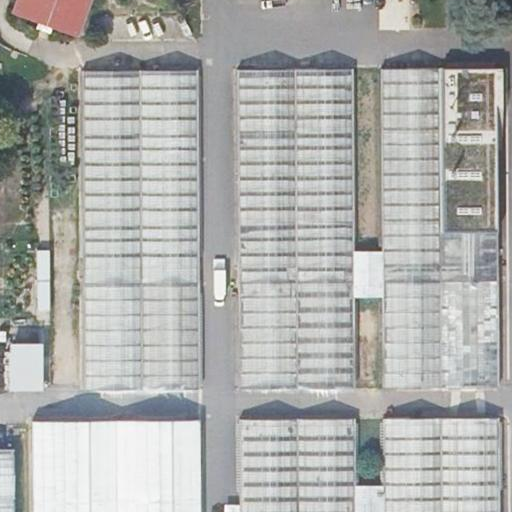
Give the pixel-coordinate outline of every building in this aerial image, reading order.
[(14,0),(10,13),(77,37),(90,0),(14,0)] [(240,67),(241,384),(356,384),(356,295),(384,295),(385,385),(501,385),(500,65),(383,66),(383,248),(355,248),(355,67),(240,67)] [(83,69),(87,386),(202,384),(199,67),(83,69)] [(11,88),(12,190),(37,190),(36,88),(11,88)] [(39,344),(11,345),(11,390),(40,390),(39,344)] [(357,416),(242,416),(241,511),(502,511),(502,415),(387,415),(387,482),(357,482),(357,416)] [(33,418),(32,511),(201,511),(202,417),(33,418)] [(0,511),(14,511),(14,445),(0,445),(0,511)]
